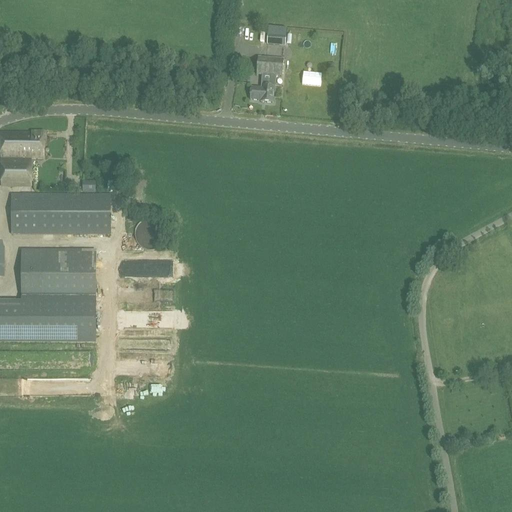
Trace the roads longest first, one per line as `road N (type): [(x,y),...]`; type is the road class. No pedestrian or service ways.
road 1 (unclassified): [(0,121),(84,109),(511,148)]
road 2 (unclassified): [(452,511),(420,300),(434,266),(452,249),(511,216)]
